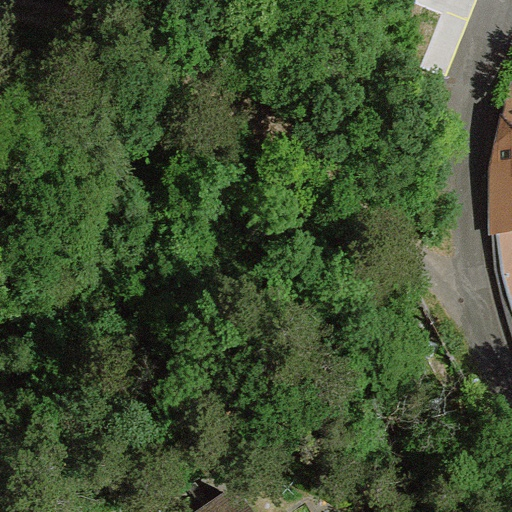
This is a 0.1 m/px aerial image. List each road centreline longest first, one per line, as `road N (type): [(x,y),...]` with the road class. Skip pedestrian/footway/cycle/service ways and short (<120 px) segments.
road 1 (track): [(0,40),(187,101),(366,283),(465,300)]
road 2 (residential): [(511,411),(465,300),(442,136),(508,0)]
